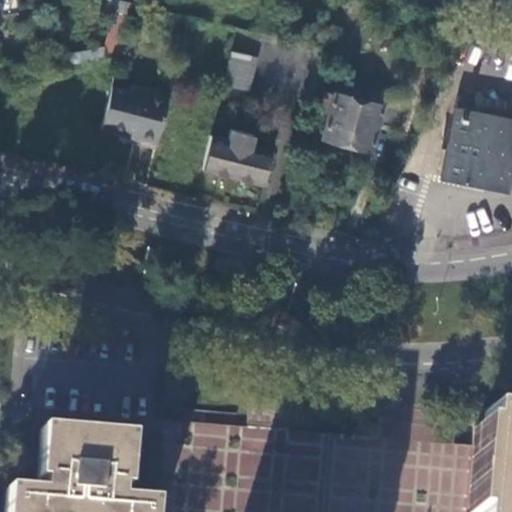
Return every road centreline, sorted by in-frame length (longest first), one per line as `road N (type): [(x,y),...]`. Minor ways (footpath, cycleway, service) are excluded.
road 1 (secondary): [(511,257),(420,269),(287,246),(0,173)]
road 2 (secondary): [(0,266),(328,349),(421,356),(511,345)]
